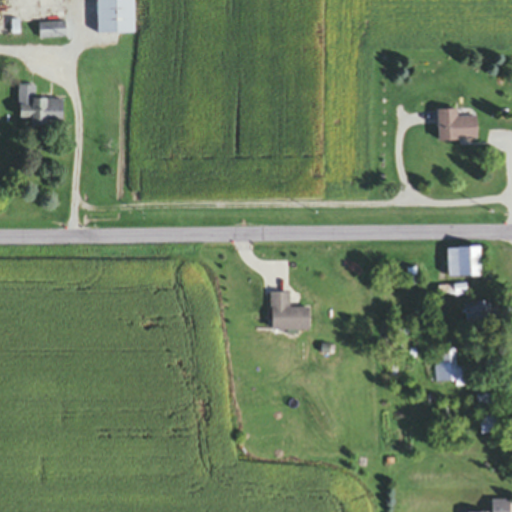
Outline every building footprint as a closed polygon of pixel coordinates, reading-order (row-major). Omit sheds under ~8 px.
[(96,0),(97,36),(133,36),(132,0),(96,0)] [(66,40),(65,25),(38,26),(39,42),(66,40)] [(18,121),(29,121),(29,127),(62,127),(61,101),(35,101),(35,87),(18,87),(18,121)] [(437,112),(438,142),(477,141),(476,118),(457,119),(456,111),(437,112)] [(447,278),(480,278),(480,250),(447,250),(447,278)] [(465,288),(441,288),(441,297),(465,297),(465,288)] [(289,310),(289,295),(271,295),(271,333),(309,333),(309,310),(289,310)] [(463,306),(464,321),(488,320),(488,305),(463,306)] [(468,388),(467,369),(456,370),(455,351),(433,353),(436,386),(455,384),(456,389),(468,388)] [(496,435),(495,397),(478,398),(479,436),(496,435)] [(508,511),(509,502),(490,502),(490,511),(508,511)]
